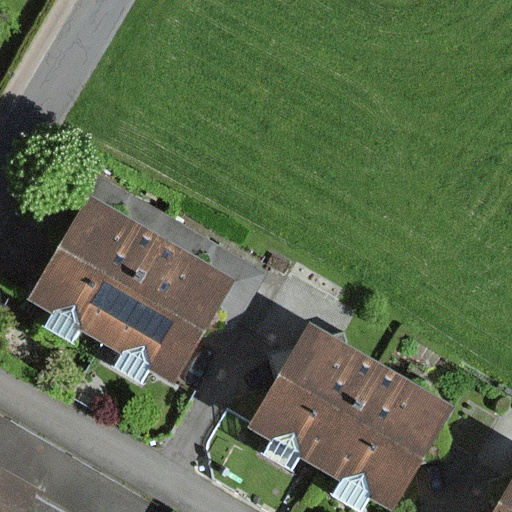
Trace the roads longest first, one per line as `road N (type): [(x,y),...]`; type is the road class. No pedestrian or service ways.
road 1 (residential): [(0,373),(245,511)]
road 2 (residential): [(0,197),(112,0)]
